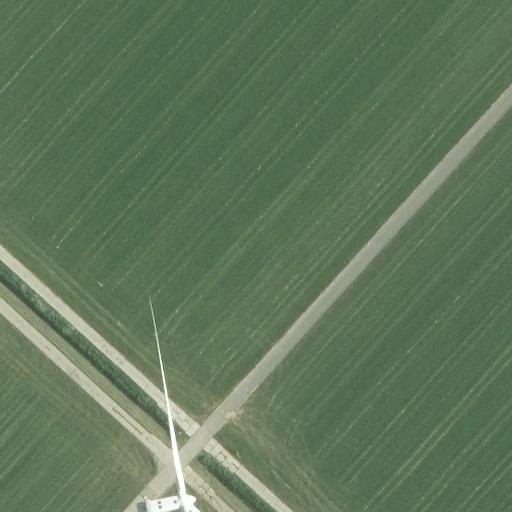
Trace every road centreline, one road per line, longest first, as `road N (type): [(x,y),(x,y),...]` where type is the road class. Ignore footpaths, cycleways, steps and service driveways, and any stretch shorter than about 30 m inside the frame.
road 1 (track): [(0,252),(284,511)]
road 2 (track): [(0,308),(223,511)]
